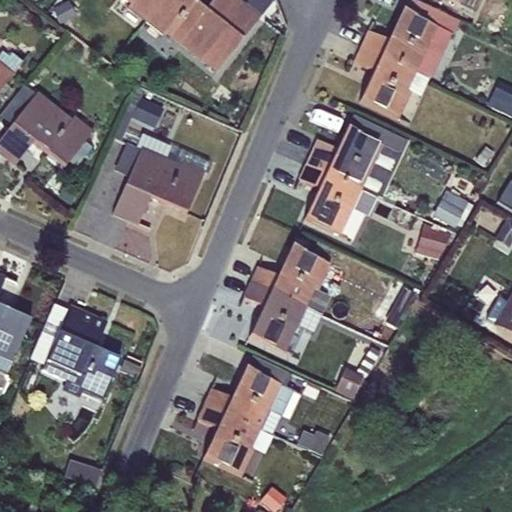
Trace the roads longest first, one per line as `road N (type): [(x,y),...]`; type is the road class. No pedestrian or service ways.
road 1 (residential): [(192,309),(324,0)]
road 2 (residential): [(192,309),(0,222)]
road 3 (residential): [(133,462),(192,309)]
